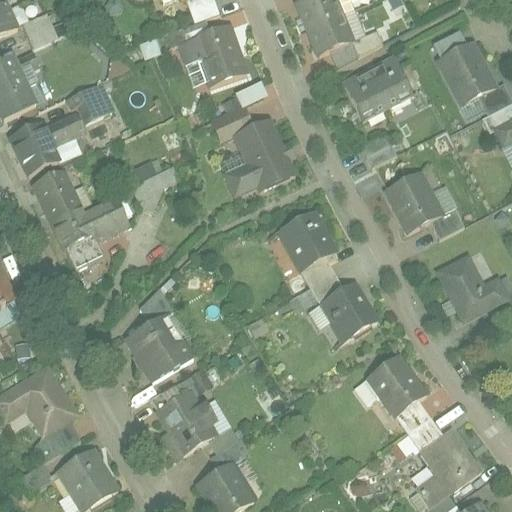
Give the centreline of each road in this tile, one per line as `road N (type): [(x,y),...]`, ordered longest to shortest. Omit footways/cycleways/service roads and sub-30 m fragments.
road 1 (residential): [(511,450),(419,327),(360,228),(258,0)]
road 2 (residential): [(9,202),(43,276),(174,500)]
